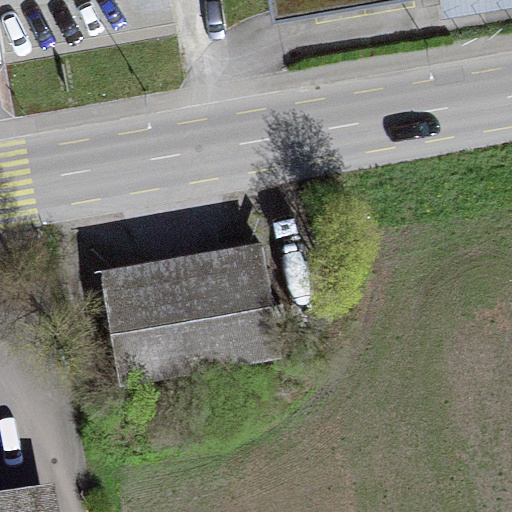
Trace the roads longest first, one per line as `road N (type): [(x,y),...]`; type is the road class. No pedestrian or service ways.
road 1 (residential): [(0,187),(511,97)]
road 2 (unknown): [(83,511),(28,382),(0,354)]
